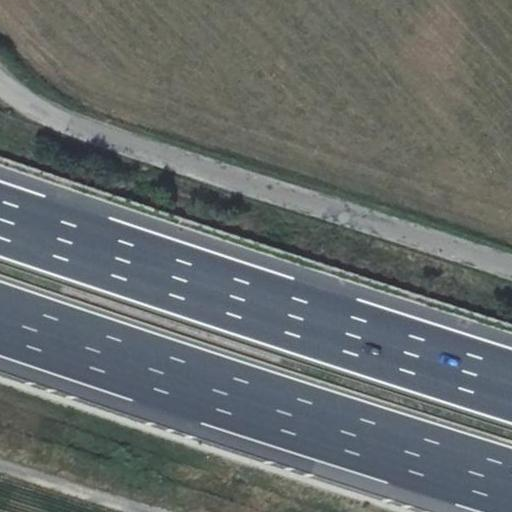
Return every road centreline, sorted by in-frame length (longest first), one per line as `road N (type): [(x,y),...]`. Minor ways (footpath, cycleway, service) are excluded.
road 1 (unclassified): [(511,270),(69,124),(0,80)]
road 2 (motorway): [(511,385),(0,217)]
road 3 (motorway): [(0,321),(511,488)]
road 4 (track): [(0,458),(154,511)]
